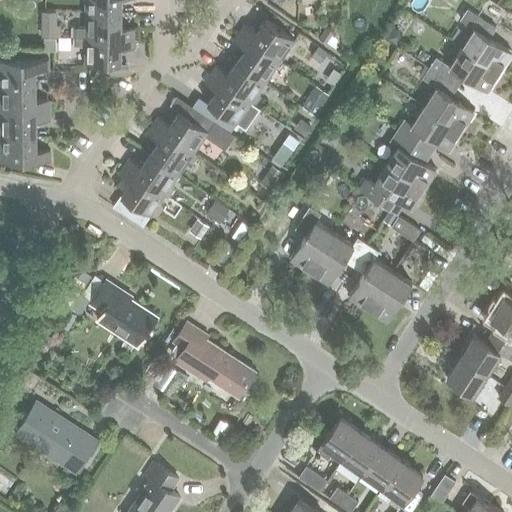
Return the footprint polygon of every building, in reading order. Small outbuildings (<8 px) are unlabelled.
[(83,0),(84,13),(120,14),(119,0),(83,0)] [(473,29),(461,48),(497,72),(510,52),(489,38),(495,28),(467,10),(460,20),(473,29)] [(73,36),(73,38),(133,39),(133,28),(120,28),(120,14),(84,13),(84,27),(73,27),(71,27),(70,36),(73,36)] [(243,25),(238,33),(279,61),(293,41),(263,21),(255,33),(243,25)] [(41,23),(41,37),(43,37),(54,37),(60,37),(61,23),(41,23)] [(326,44),(334,31),(327,26),(318,39),(326,44)] [(393,27),(385,38),(396,46),(401,39),(400,32),(393,27)] [(282,63),(279,61),(238,33),(232,42),(243,49),(235,62),(264,82),(273,69),(276,72),(282,63)] [(43,38),(43,51),(54,51),(55,38),(43,38)] [(133,39),(73,38),(73,46),(83,46),(83,64),(119,65),(119,48),(133,49),(133,39)] [(320,63),(327,52),(318,46),(311,56),(320,63)] [(435,58),(428,69),(457,88),(463,78),(484,91),(497,72),(461,48),(448,67),(435,58)] [(0,86),(34,86),(34,71),(47,71),(47,60),(0,60),(0,86)] [(215,66),(209,75),(253,105),(259,96),(256,94),(264,82),(235,62),(227,74),(215,66)] [(435,88),(423,106),(459,130),(472,111),(451,97),(457,88),(428,69),(421,79),(435,88)] [(206,104),(235,124),(246,131),(261,110),(253,105),(209,75),(203,83),(215,91),(206,104)] [(305,103),(318,112),(331,92),(318,83),(305,103)] [(34,86),(0,86),(0,111),(47,111),(47,101),(34,101),(34,86)] [(447,149),(459,130),(423,106),(411,125),(403,120),(396,131),(419,146),(431,154),(438,143),(447,149)] [(156,118),(151,125),(192,154),(206,134),(226,147),(232,138),(190,109),(183,119),(176,114),(168,126),(156,118)] [(47,111),(0,111),(0,136),(35,136),(35,121),(48,121),(47,111)] [(300,119),(294,128),(304,136),(311,126),(300,119)] [(156,142),(148,154),(178,174),(186,162),(189,165),(195,156),(192,154),(151,125),(145,134),(156,142)] [(431,154),(419,146),(396,131),(389,142),(397,146),(385,164),(421,188),(434,169),(425,163),(431,154)] [(288,134),(270,161),(279,167),(281,165),(282,165),(299,141),(288,134)] [(35,136),(0,136),(0,162),(48,163),(48,152),(36,152),(35,136)] [(169,187),(178,174),(148,154),(140,167),(128,159),(122,167),(163,196),(166,198),(172,189),(169,187)] [(358,190),(381,204),(393,212),(399,203),(408,209),(421,188),(385,164),(372,184),(365,179),(358,190)] [(272,166),(260,183),(273,191),(284,173),(272,166)] [(149,217),(163,196),(122,167),(116,176),(128,184),(119,197),(149,217)] [(215,200),(205,214),(219,223),(228,209),(215,200)] [(309,270),(333,234),(314,222),(319,215),(308,208),(294,230),(304,237),(290,258),(309,270)] [(390,227),(397,217),(388,211),(381,222),(390,227)] [(398,216),(391,228),(414,242),(421,230),(398,216)] [(209,229),(199,222),(191,233),(202,240),(209,229)] [(340,239),(333,234),(309,270),(328,283),(343,262),(353,268),(367,246),(344,231),(340,239)] [(349,296),(368,309),(392,272),(373,259),(377,253),(367,246),(353,268),(362,275),(349,296)] [(77,278),(86,284),(91,276),(82,270),(77,278)] [(392,272),(368,309),(387,321),(411,285),(392,272)] [(93,317),(98,310),(102,313),(97,320),(137,346),(156,318),(130,300),(131,298),(106,281),(86,312),(93,317)] [(511,347),(511,301),(504,297),(489,318),(498,323),(491,334),(511,347)] [(255,372),(206,340),(208,337),(186,323),(173,343),(183,350),(174,363),(186,371),(189,366),(238,398),(255,372)] [(507,359),(511,351),(511,347),(491,334),(485,343),(473,336),(459,357),(486,375),(500,355),(507,359)] [(472,397),(486,375),(459,357),(445,378),(472,397)] [(511,408),(511,406),(511,377),(498,400),(511,408)] [(14,434),(75,474),(96,442),(35,401),(14,434)] [(341,459),(359,432),(339,418),(315,451),(326,459),(331,452),(341,459)] [(220,420),(211,434),(225,443),(234,428),(220,420)] [(361,473),(379,446),(359,432),(341,459),(361,473)] [(381,487),(400,461),(379,446),(361,473),(381,487)] [(400,461),(381,487),(391,494),(385,502),(396,509),(420,476),(400,461)] [(127,511),(168,511),(178,498),(169,492),(177,480),(153,464),(143,479),(148,482),(127,511)] [(320,492),(327,481),(307,466),(299,477),(320,492)] [(442,504),(456,483),(443,475),(430,496),(442,504)] [(330,499),(339,505),(347,493),(338,487),(330,499)] [(468,508),(465,511),(498,511),(469,492),(461,504),(468,508)] [(352,511),(359,502),(347,493),(339,505),(348,511),(352,511)] [(289,511),(314,511),(297,501),(289,511)]
